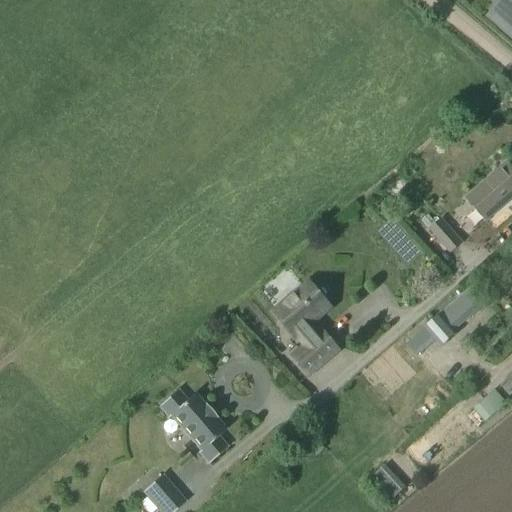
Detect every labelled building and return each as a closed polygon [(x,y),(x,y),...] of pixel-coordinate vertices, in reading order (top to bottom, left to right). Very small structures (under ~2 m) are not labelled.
[(511,0),(502,0),(487,18),(511,39),(511,0)] [(511,171),(507,165),(465,200),(485,223),(511,199),(511,171)] [(402,191),(396,184),(388,190),(395,197),(402,191)] [(444,220),(431,231),(452,255),(465,244),(444,220)] [(309,284),(272,314),(294,341),(296,339),(304,348),(292,359),(308,378),(338,353),(322,333),(316,338),(309,329),(331,310),(325,304),(328,301),(317,288),(314,291),(309,284)] [(470,288),(422,329),(438,348),(453,335),(448,329),(481,301),(470,288)] [(346,339),(352,349),(372,336),(365,326),(346,339)] [(173,388),(155,403),(164,415),(166,413),(195,448),(194,450),(204,462),(222,446),(213,435),(221,429),(210,416),(212,415),(202,403),(200,404),(190,392),(182,398),(173,388)] [(497,398),(479,419),(492,430),(510,410),(497,398)] [(385,467),(371,479),(393,503),(406,490),(385,467)] [(166,478),(148,493),(163,511),(181,511),(189,505),(166,478)]
